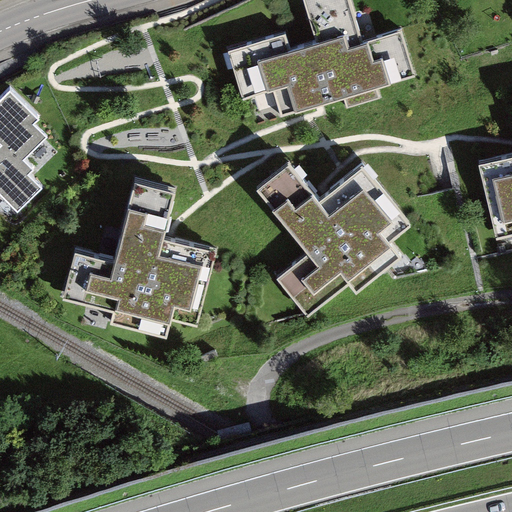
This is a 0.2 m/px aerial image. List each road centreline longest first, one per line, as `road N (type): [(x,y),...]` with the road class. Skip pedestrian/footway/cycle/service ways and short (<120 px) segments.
road 1 (track): [(414,511),(271,433),(260,409),(263,382),(286,358),(353,328),(511,298)]
road 2 (motorway): [(511,432),(209,511)]
